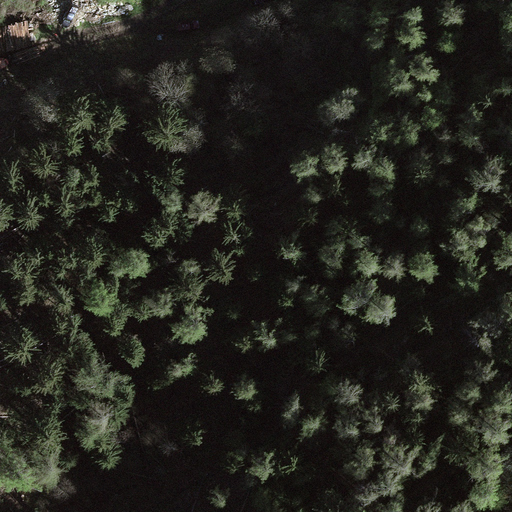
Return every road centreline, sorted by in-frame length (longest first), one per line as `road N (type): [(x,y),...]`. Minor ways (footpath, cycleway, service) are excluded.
road 1 (track): [(0,57),(152,18)]
road 2 (track): [(168,0),(152,18),(182,26),(253,0)]
